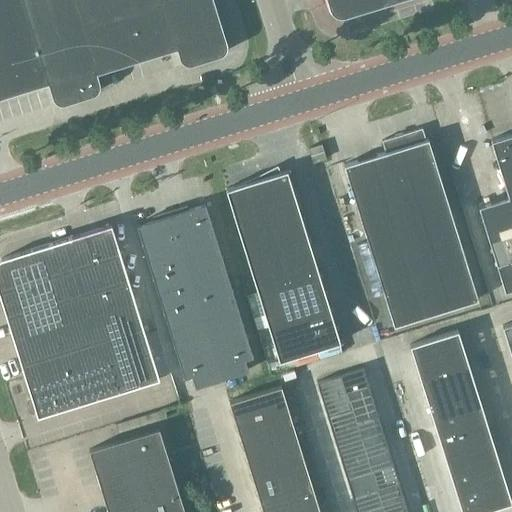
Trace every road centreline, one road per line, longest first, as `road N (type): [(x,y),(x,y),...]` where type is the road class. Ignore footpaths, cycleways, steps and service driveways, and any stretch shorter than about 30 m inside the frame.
road 1 (tertiary): [(0,198),(304,103)]
road 2 (tertiary): [(304,103),(511,39)]
